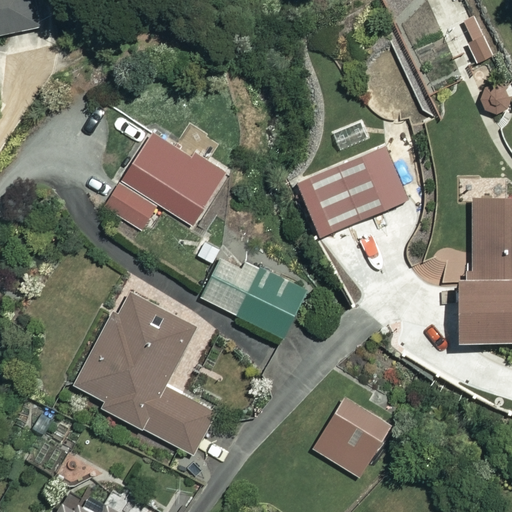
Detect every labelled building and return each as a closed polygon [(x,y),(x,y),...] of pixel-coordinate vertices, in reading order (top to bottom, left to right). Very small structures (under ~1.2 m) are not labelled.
[(0,0),(0,33),(44,25),(39,0),(0,0)] [(221,173),(149,133),(106,208),(141,227),(155,202),(192,223),(221,173)] [(406,199),(384,144),(294,180),(316,234),(406,199)] [(511,198),(470,197),(467,277),(454,277),(451,338),(511,340),(511,198)] [(264,275),(221,253),(198,295),(280,338),(306,288),(267,268),(264,275)] [(193,325),(123,288),(72,385),(100,400),(97,405),(189,454),(212,412),(161,385),(193,325)] [(363,409),(343,396),(311,446),(361,477),(398,416),(370,399),(363,409)] [(123,511),(68,481),(49,511),(123,511)]
